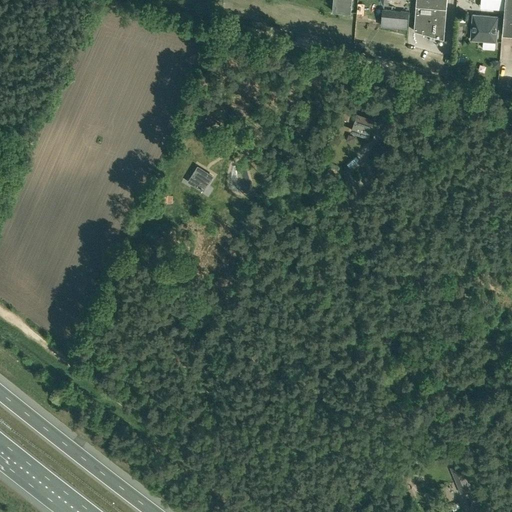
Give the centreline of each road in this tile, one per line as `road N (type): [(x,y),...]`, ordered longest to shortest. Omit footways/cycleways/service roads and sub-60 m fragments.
road 1 (track): [(261,511),(0,311)]
road 2 (track): [(511,105),(307,46)]
road 3 (motorway): [(151,511),(0,394)]
